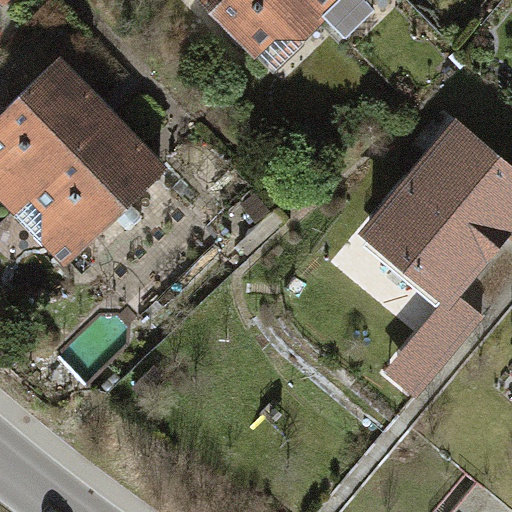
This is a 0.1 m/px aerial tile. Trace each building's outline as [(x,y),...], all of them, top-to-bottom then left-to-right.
[(203,0),(251,50),(268,34),(300,35),(321,14),(307,0),(203,0)] [(307,0),(321,14),(345,38),(375,8),(367,0),(307,0)] [(0,187),(18,206),(34,189),(108,117),(55,63),(0,117),(0,187)] [(108,117),(34,189),(46,203),(46,235),(69,258),(160,170),(108,117)] [(511,216),(511,172),(457,127),(371,232),(448,295),(511,216)] [(422,392),(492,315),(458,285),(388,361),(422,392)]
